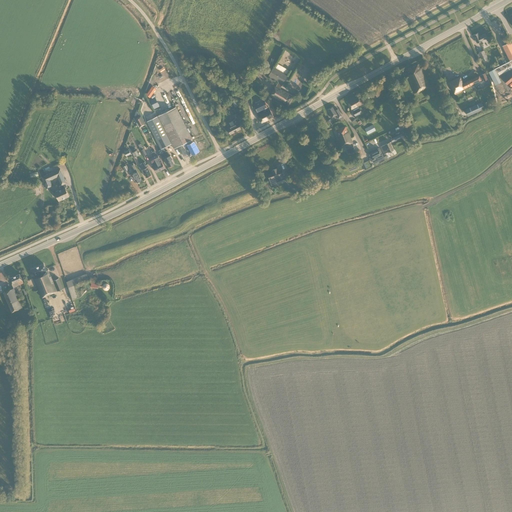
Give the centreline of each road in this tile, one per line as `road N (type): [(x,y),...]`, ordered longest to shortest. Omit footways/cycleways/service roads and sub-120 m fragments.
road 1 (primary): [(222,157),(507,0)]
road 2 (primary): [(0,265),(222,157)]
road 3 (unclassified): [(222,157),(168,51),(130,0)]
